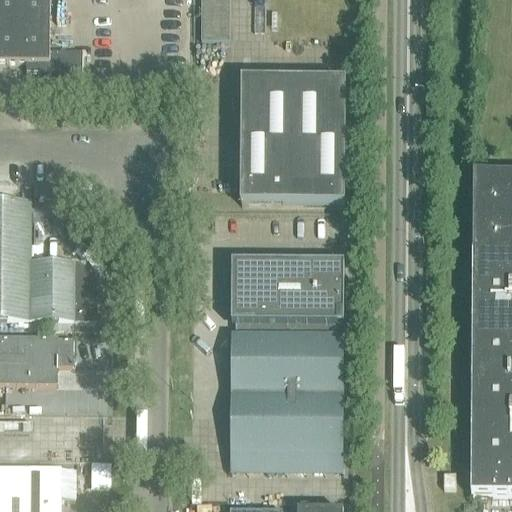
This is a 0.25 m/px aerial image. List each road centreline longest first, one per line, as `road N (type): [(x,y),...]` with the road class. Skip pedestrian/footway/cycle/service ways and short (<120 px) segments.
road 1 (unclassified): [(150,511),(152,144),(0,144)]
road 2 (secondary): [(405,438),(408,0)]
